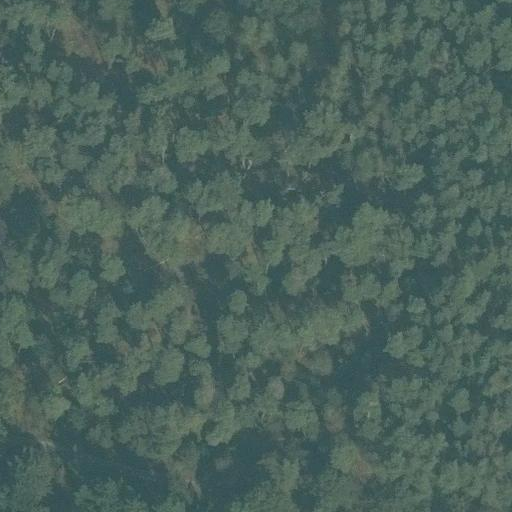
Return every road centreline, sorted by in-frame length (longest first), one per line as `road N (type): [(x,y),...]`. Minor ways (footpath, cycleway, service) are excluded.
road 1 (track): [(0,435),(167,477)]
road 2 (track): [(315,511),(167,477)]
